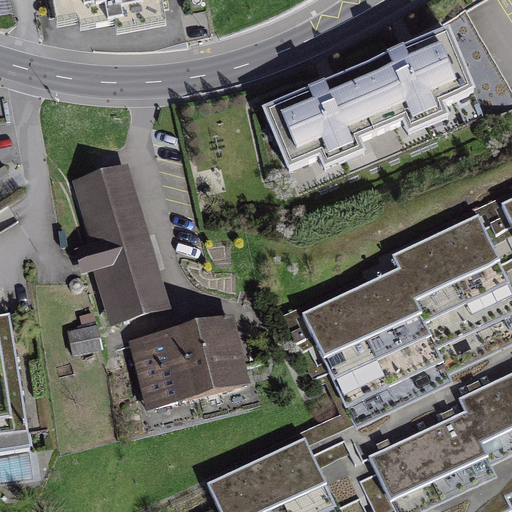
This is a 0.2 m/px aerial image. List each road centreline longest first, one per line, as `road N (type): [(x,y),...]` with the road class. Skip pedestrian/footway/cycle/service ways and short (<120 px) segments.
road 1 (tertiary): [(381,0),(293,47),(200,75),(109,80),(0,58)]
road 2 (unknown): [(399,453),(511,392)]
